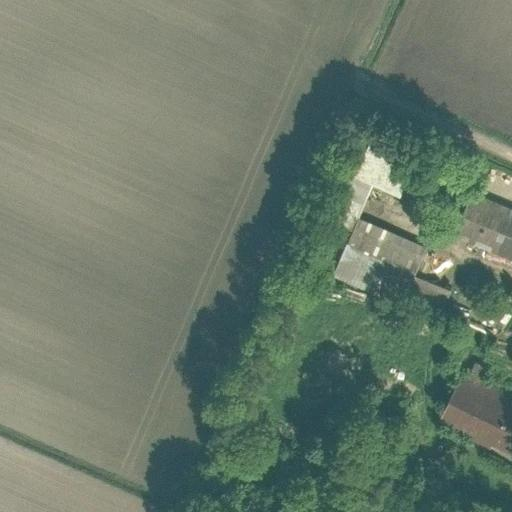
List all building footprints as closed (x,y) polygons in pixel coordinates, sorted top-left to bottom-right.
[(403,191),(420,144),(373,128),(357,174),(403,191)] [(342,186),(369,194),(373,178),(347,170),(342,186)] [(511,259),(511,203),(472,187),(463,208),(476,214),(469,230),(498,242),(494,251),(511,259)] [(367,287),(389,235),(352,220),(330,272),(367,287)] [(511,455),(511,394),(466,375),(444,427),(511,455)] [(423,481),(432,461),(400,447),(392,468),(423,481)]
